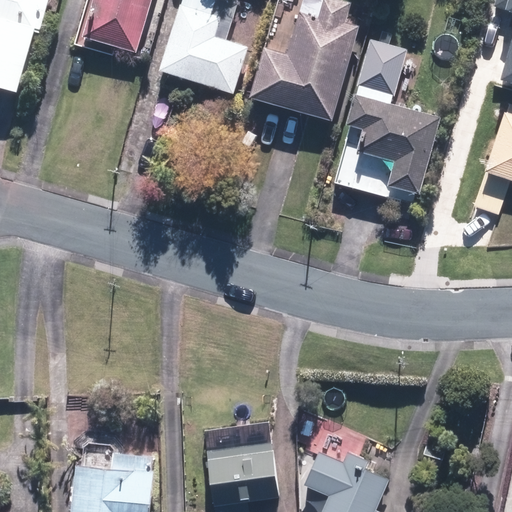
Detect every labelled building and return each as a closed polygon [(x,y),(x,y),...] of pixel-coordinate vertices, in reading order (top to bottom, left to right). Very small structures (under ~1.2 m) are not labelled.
[(53,0),(0,0),(0,25),(36,35),(44,37),(53,0)] [(156,0),(99,0),(88,37),(141,53),(156,0)] [(244,1),(241,0),(188,0),(166,72),(240,94),(254,47),(232,41),(244,1)] [(338,122),(364,28),(350,24),(356,3),(345,0),(328,0),(323,17),(306,12),(294,55),(271,49),(256,100),(338,122)] [(511,5),(511,44),(505,69),(511,71),(511,0),(496,0),(496,1),(511,5)] [(0,83),(21,89),(36,35),(0,25),(0,83)] [(412,44),(371,36),(361,83),(402,91),(412,44)] [(445,118),(360,97),(353,125),(371,130),(365,151),(401,160),(394,187),(418,193),(426,195),(445,118)] [(511,115),(509,114),(477,202),(498,210),(511,174),(511,115)] [(338,184),(416,204),(418,193),(394,187),(401,160),(365,151),(371,130),(353,125),(338,184)] [(369,399),(343,388),(335,407),(361,419),(369,399)] [(272,440),(210,448),(218,511),(250,511),(248,495),(279,490),(272,440)] [(113,463),(83,460),(76,511),(149,511),(156,455),(114,451),(113,463)] [(368,459),(350,452),(345,463),(322,454),(312,478),(335,488),(325,511),(373,511),(387,477),(365,468),(368,459)]
